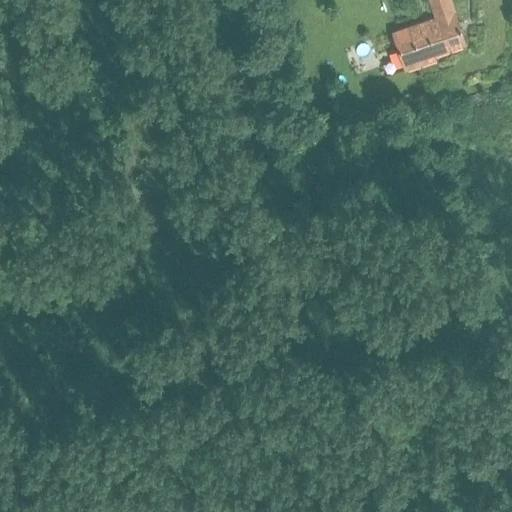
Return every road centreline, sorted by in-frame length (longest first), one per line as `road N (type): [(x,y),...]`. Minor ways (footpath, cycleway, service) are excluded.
road 1 (track): [(0,428),(301,333),(307,315),(266,175)]
road 2 (track): [(266,175),(511,91)]
road 3 (track): [(266,175),(208,0)]
